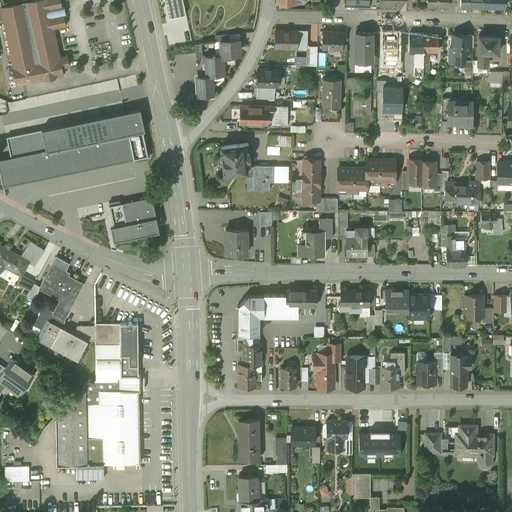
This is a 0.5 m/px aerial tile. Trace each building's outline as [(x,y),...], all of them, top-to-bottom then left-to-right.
[(33,0),(1,7),(3,20),(13,66),(12,66),(16,85),(23,83),(44,79),(56,77),(56,76),(64,75),(62,67),(70,66),(67,55),(60,56),(54,28),(66,26),(65,20),(64,14),(62,15),(61,11),(60,7),(62,6),(60,0),(33,0)] [(169,18),(186,14),(186,13),(184,14),(180,0),(167,0),(171,16),(168,17),(169,18)] [(297,30),(275,30),(275,47),(296,48),(296,47),(297,35),(297,30)] [(342,32),(323,31),(322,48),(342,48),(342,32)] [(372,32),(355,32),(355,61),(371,61),(371,51),(372,51),(372,44),(372,33),(372,32)] [(398,33),(382,33),(382,51),(385,51),(385,63),(394,64),(394,51),(398,51),(398,33)] [(418,51),(418,55),(414,55),(414,74),(422,74),(423,68),(423,62),(423,33),(409,33),(409,50),(418,51)] [(438,34),(423,33),(423,62),(429,62),(429,55),(428,55),(428,51),(437,51),(438,34)] [(468,52),(468,46),(468,35),(452,34),(452,47),(450,47),(450,62),(461,62),(462,52),(468,52)] [(305,36),(297,35),(296,47),(303,48),(305,46),(305,36)] [(498,35),(478,35),(478,52),(478,65),(480,65),(487,65),(487,52),(498,52),(498,35)] [(230,40),(220,40),(220,41),(221,54),(223,54),(223,57),(234,56),(234,54),(238,54),(237,48),(240,47),(239,39),(230,40)] [(317,46),(309,46),(308,65),(317,65),(317,62),(317,52),(317,46)] [(206,75),(224,75),(223,57),(223,54),(221,54),(205,55),(205,63),(205,69),(206,69),(206,75)] [(278,69),(257,68),(257,85),(268,85),(278,85),(278,69)] [(347,70),(337,70),(337,77),(340,78),(340,85),(346,85),(347,70)] [(503,70),(489,70),(489,82),(502,82),(503,70)] [(224,75),(206,75),(197,75),(198,96),(213,95),(213,85),(224,76),(224,75)] [(337,77),(322,77),(322,100),(340,101),(340,85),(340,78),(337,77)] [(370,77),(354,77),(354,94),(370,95),(370,85),(370,77)] [(370,95),(354,94),(354,114),(369,115),(370,99),(370,95)] [(450,97),(442,97),(441,120),(447,120),(448,100),(450,100),(450,97)] [(450,100),(448,100),(447,120),(449,121),(452,122),(454,120),(459,120),(462,124),(470,124),(471,123),(471,122),(472,101),(450,100)] [(269,106),(241,105),(240,105),(239,123),(240,123),(266,123),(266,120),(269,120),(269,106)] [(269,105),(269,106),(269,120),(266,120),(266,123),(266,125),(287,125),(288,105),(269,105)] [(140,108),(129,111),(130,113),(130,114),(139,113),(143,130),(145,130),(141,112),(140,108)] [(43,129),(41,129),(46,150),(46,151),(143,130),(139,113),(130,114),(130,113),(129,111),(124,112),(119,113),(113,114),(108,115),(104,116),(101,117),(96,118),(90,119),(87,120),(83,120),(78,122),(72,123),(71,123),(64,124),(59,126),(48,128),(43,129)] [(421,122),(408,122),(408,131),(421,131),(421,122)] [(6,137),(11,157),(46,150),(41,129),(38,130),(32,131),(27,132),(22,133),(16,134),(11,136),(6,137)] [(0,159),(0,172),(3,186),(136,158),(137,161),(147,159),(149,159),(143,130),(46,151),(46,150),(11,157),(0,159)] [(267,153),(280,154),(280,145),(292,146),(292,135),(274,135),(274,145),(267,145),(267,153)] [(244,143),(220,145),(222,156),(220,156),(218,158),(219,165),(221,167),(223,167),(223,173),(247,171),(246,165),(246,160),(250,159),(248,142),(244,143)] [(319,158),(304,158),(303,179),(318,179),(319,158)] [(366,167),(338,167),(337,191),(366,191),(366,182),(366,158),(366,167)] [(394,159),(366,158),(366,182),(379,182),(394,183),(394,159)] [(422,159),(409,159),(408,170),(408,182),(409,182),(421,182),(421,184),(422,159)] [(435,161),(422,161),(422,159),(421,184),(434,184),(435,172),(435,161)] [(489,160),(476,160),(476,177),(488,177),(489,160)] [(509,161),(497,161),(497,181),(511,181),(511,160),(509,161)] [(273,165),(253,164),(253,165),(246,165),(247,171),(247,177),(253,177),(253,189),(269,189),(269,181),(273,181),(273,165)] [(318,179),(303,179),(303,199),(316,199),(318,199),(318,197),(318,179)] [(466,182),(446,182),(445,201),(446,201),(446,203),(454,203),(454,201),(478,202),(479,182),(477,182),(475,181),(467,180),(466,182)] [(379,182),(366,182),(366,191),(366,188),(378,188),(379,187),(379,182)] [(110,226),(114,241),(159,231),(158,224),(152,196),(149,196),(122,202),(119,200),(108,202),(110,211),(113,225),(110,226)] [(324,197),(318,197),(318,199),(316,199),(315,210),(324,210),(324,209),(324,197)] [(401,198),(388,198),(388,210),(401,210),(401,198)] [(338,210),(321,210),(321,216),(321,223),(324,223),(324,229),(326,229),(326,233),(325,233),(325,236),(339,235),(338,210)] [(346,210),(338,210),(339,235),(339,237),(346,237),(346,236),(346,230),(346,210)] [(271,211),(259,211),(260,225),(271,225),(271,211)] [(496,218),(495,213),(481,213),(481,228),(492,228),(492,233),(501,233),(500,218),(496,218)] [(366,227),(356,227),(356,230),(356,236),(346,236),(346,237),(346,254),(346,253),(355,253),(355,254),(367,253),(367,244),(367,236),(366,236),(366,227)] [(246,228),(225,228),(225,253),(246,253),(247,253),(245,253),(245,241),(246,241),(246,228)] [(326,229),(324,229),(319,229),(307,229),(307,240),(306,240),(306,242),(301,242),(301,254),(325,254),(325,243),(324,243),(324,240),(325,236),(325,233),(326,233),(326,229)] [(468,239),(454,239),(454,235),(446,235),(446,248),(446,264),(465,264),(465,255),(468,255),(468,239)] [(44,250),(30,240),(20,256),(29,261),(28,262),(34,265),(44,250)] [(14,252),(8,248),(7,248),(0,244),(0,266),(3,264),(22,275),(28,262),(29,261),(20,256),(14,252)] [(83,283),(63,273),(64,270),(65,270),(69,263),(56,256),(46,276),(45,276),(40,286),(41,286),(61,297),(58,303),(58,302),(53,311),(52,313),(64,320),(70,309),(69,308),(83,283)] [(28,278),(22,275),(16,284),(23,288),(28,278)] [(23,288),(20,292),(27,296),(35,282),(28,278),(23,288)] [(41,286),(40,286),(36,283),(28,298),(33,300),(41,286)] [(316,289),(286,289),(286,294),(287,294),(287,305),(298,305),(317,305),(317,289),(316,289)] [(369,289),(340,290),(340,305),(340,309),(350,309),(350,311),(360,311),(360,306),(369,306),(369,289)] [(408,289),(385,289),(385,308),(408,308),(408,294),(408,289)] [(264,294),(249,294),(248,293),(246,296),(243,299),(240,302),(237,304),(238,305),(238,310),(238,334),(260,334),(260,333),(260,316),(264,316),(264,310),(264,294)] [(286,294),(264,294),(264,310),(264,316),(298,316),(298,305),(287,305),(287,294),(286,294)] [(428,294),(408,294),(408,308),(408,317),(413,317),(422,317),(429,317),(429,307),(428,294)] [(441,294),(428,294),(429,307),(434,307),(434,309),(441,309),(441,294)] [(483,295),(464,294),(464,309),(465,309),(467,311),(467,314),(469,316),(482,316),(483,316),(483,308),(483,295)] [(499,295),(493,295),(493,308),(493,310),(499,310),(499,311),(500,311),(500,310),(504,310),(504,309),(506,309),(507,295),(500,295),(500,294),(499,294),(499,295)] [(53,311),(44,306),(35,324),(42,327),(39,331),(36,337),(51,345),(61,326),(64,320),(52,313),(53,311)] [(493,308),(483,308),(483,316),(482,316),(482,322),(493,322),(493,310),(493,308)] [(95,324),(95,340),(96,380),(91,381),(85,383),(96,391),(138,391),(140,391),(140,376),(138,376),(138,323),(95,324)] [(95,340),(95,325),(77,325),(77,326),(74,332),(88,340),(95,340)] [(314,325),(314,335),(324,335),(324,325),(314,325)] [(74,332),(61,326),(51,345),(52,345),(58,348),(58,349),(60,347),(65,349),(64,352),(65,352),(66,350),(71,353),(70,355),(71,355),(77,358),(77,359),(78,359),(88,340),(74,332)] [(493,333),(492,343),(503,343),(503,333),(493,333)] [(260,334),(238,334),(238,339),(243,339),(244,344),(260,344),(260,334)] [(461,335),(442,336),(442,352),(450,352),(450,343),(461,343),(461,335)] [(341,343),(328,343),(328,352),(332,352),(332,359),(341,359),(341,343)] [(244,344),(244,356),(244,364),(238,364),(238,386),(255,386),(255,382),(261,382),(261,344),(260,344),(244,344)] [(328,352),(318,352),(318,354),(314,354),(312,355),(311,358),(312,360),(314,362),(314,368),(318,368),(318,367),(332,367),(332,359),(332,352),(328,352)] [(394,366),(381,366),(381,367),(381,382),(381,386),(398,386),(398,372),(404,372),(404,352),(390,352),(390,361),(394,361),(394,366)] [(457,354),(457,357),(451,357),(451,354),(450,354),(450,368),(451,368),(451,386),(466,386),(466,368),(469,368),(469,356),(466,356),(466,354),(457,354)] [(366,356),(347,356),(347,386),(364,386),(364,366),(361,366),(361,362),(366,362),(366,356)] [(375,356),(366,356),(366,362),(368,362),(368,382),(375,382),(375,368),(375,356)] [(442,357),(434,357),(434,361),(435,361),(435,375),(443,375),(442,357)] [(0,393),(5,386),(19,395),(33,375),(12,359),(6,367),(0,375),(0,393)] [(434,361),(418,361),(418,364),(416,366),(416,372),(418,373),(418,383),(435,383),(435,375),(435,361),(434,361)] [(295,367),(281,367),(281,386),(295,386),(295,367)] [(332,367),(318,367),(318,368),(318,386),(333,386),(333,367),(332,367)] [(138,391),(96,391),(85,383),(56,414),(56,464),(140,463),(138,391)] [(257,418),(238,419),(239,459),(258,458),(258,449),(258,428),(257,428),(257,418)] [(346,420),(326,420),(326,448),(344,448),(344,437),(346,437),(346,420)] [(406,421),(397,421),(398,429),(406,429),(406,421)] [(492,434),(475,434),(475,425),(459,425),(459,434),(456,434),(456,451),(462,451),(462,454),(478,454),(478,461),(479,464),(480,465),(482,467),(484,467),(487,467),(489,466),(490,464),(491,462),(491,454),(492,454),(492,434)] [(314,426),(292,426),(291,426),(291,444),(292,444),(292,442),(314,442),(314,426)] [(359,432),(359,455),(400,455),(400,432),(389,432),(389,430),(369,430),(369,432),(359,432)] [(439,433),(426,433),(426,451),(439,451),(439,454),(447,454),(447,439),(439,439),(439,433)] [(286,436),(275,437),(276,464),(279,464),(286,463),(286,436)] [(30,479),(29,464),(4,465),(5,480),(30,479)] [(279,464),(276,464),(265,464),(266,472),(279,472),(279,464)] [(103,468),(76,468),(76,479),(104,478),(103,468)] [(370,473),(352,473),(352,497),(370,497),(370,496),(367,496),(367,479),(370,479),(370,473)] [(257,475),(238,476),(239,490),(239,500),(258,499),(257,475)] [(326,485),(319,487),(322,495),(329,493),(326,485)] [(403,511),(403,506),(387,506),(387,510),(379,510),(379,496),(370,496),(370,497),(370,507),(368,507),(368,511),(403,511)] [(258,499),(239,500),(239,511),(265,511),(269,511),(268,498),(258,499)]
